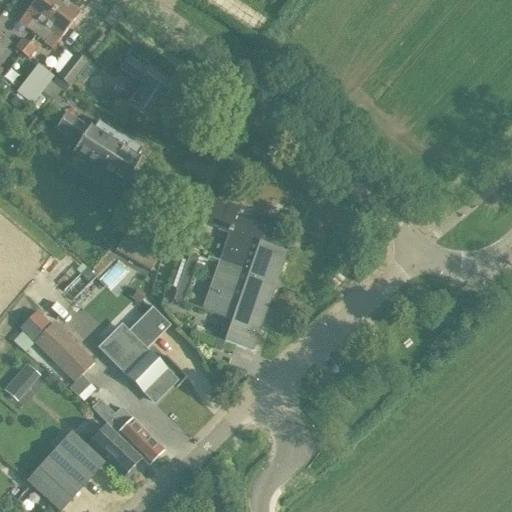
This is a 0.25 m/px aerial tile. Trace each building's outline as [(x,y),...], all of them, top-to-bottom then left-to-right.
[(36,35),(62,2),(59,0),(36,0),(19,23),(26,29),(27,28),(36,35)] [(256,0),(275,12),(283,0),(256,0)] [(78,15),(62,2),(36,35),(45,42),(44,43),(52,49),(78,15)] [(349,6),(311,54),(338,76),(363,43),(374,52),(392,29),(381,20),(375,28),(349,6)] [(0,34),(0,59),(12,44),(0,34)] [(29,45),(22,39),(15,49),(21,54),(29,45)] [(35,50),(29,45),(21,54),(28,59),(35,50)] [(68,85),(86,63),(74,54),(57,76),(68,85)] [(3,76),(17,89),(36,68),(21,55),(3,76)] [(173,108),(183,92),(149,70),(148,71),(128,58),(120,70),(140,82),(138,84),(140,85),(126,107),(154,125),(167,104),(173,108)] [(41,94),(49,83),(53,77),(39,66),(18,92),(33,104),(41,93),(41,94)] [(446,72),(411,112),(436,133),(472,93),(446,72)] [(97,173),(119,139),(97,125),(92,133),(89,131),(88,132),(64,117),(54,133),(77,147),(71,157),(97,173)] [(119,139),(97,173),(122,189),(127,181),(135,186),(142,176),(134,171),(139,163),(135,161),(140,153),(119,139)] [(161,204),(164,195),(155,193),(153,202),(161,204)] [(150,205),(138,198),(131,209),(143,216),(150,205)] [(208,199),(200,224),(228,234),(218,263),(249,273),(248,277),(275,287),(287,253),(267,247),(276,222),(208,199)] [(116,253),(151,272),(162,253),(127,233),(116,253)] [(198,258),(189,255),(173,302),(181,305),(198,258)] [(249,273),(218,263),(201,313),(231,323),(224,343),(253,353),(275,287),(248,277),(249,273)] [(65,290),(83,307),(95,294),(86,286),(95,277),(85,268),(65,290)] [(151,402),(173,380),(144,352),(169,326),(151,308),(126,333),(122,330),(100,351),(151,402)] [(93,364),(53,325),(39,311),(20,330),(74,384),(93,364)] [(26,365),(11,382),(21,391),(36,374),(26,365)] [(149,466),(163,451),(121,409),(114,416),(100,401),(93,408),(119,433),(117,435),(149,466)] [(89,446),(86,449),(86,450),(102,464),(105,460),(124,478),(140,460),(105,427),(89,445),(89,446)] [(86,449),(70,435),(48,459),(81,488),(103,465),(102,464),(86,450),(86,449)] [(59,511),(81,488),(48,459),(27,483),(58,511),(59,511)]
